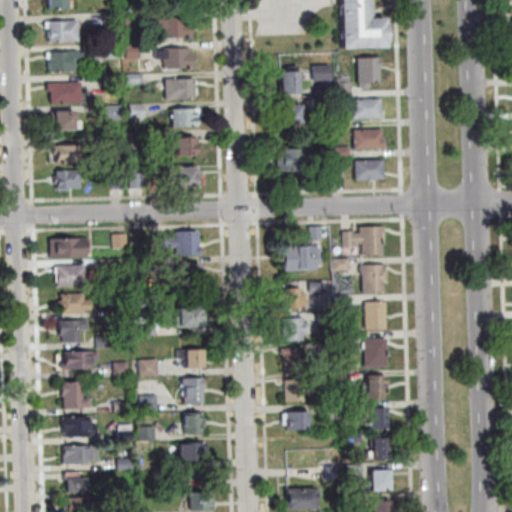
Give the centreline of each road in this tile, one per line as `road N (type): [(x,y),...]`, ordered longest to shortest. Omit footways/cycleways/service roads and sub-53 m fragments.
road 1 (secondary): [(420,0),(439,511)]
road 2 (secondary): [(485,511),(466,0)]
road 3 (residential): [(29,511),(11,0)]
road 4 (residential): [(248,511),(232,0)]
road 5 (residential): [(511,201),(0,216)]
